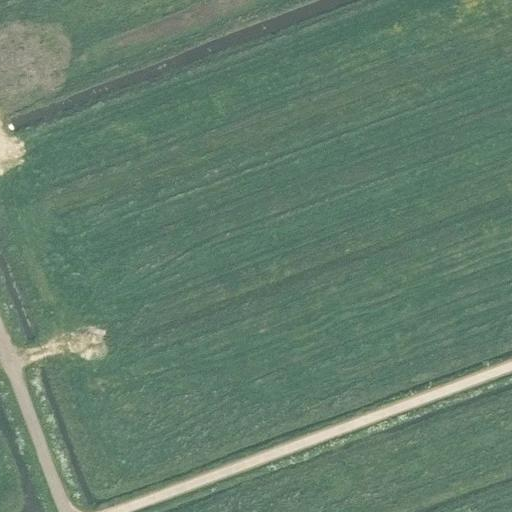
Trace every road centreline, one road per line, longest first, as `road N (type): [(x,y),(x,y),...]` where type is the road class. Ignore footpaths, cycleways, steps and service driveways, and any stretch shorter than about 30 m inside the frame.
road 1 (unclassified): [(116,511),(511,366)]
road 2 (unclassified): [(64,511),(0,341)]
